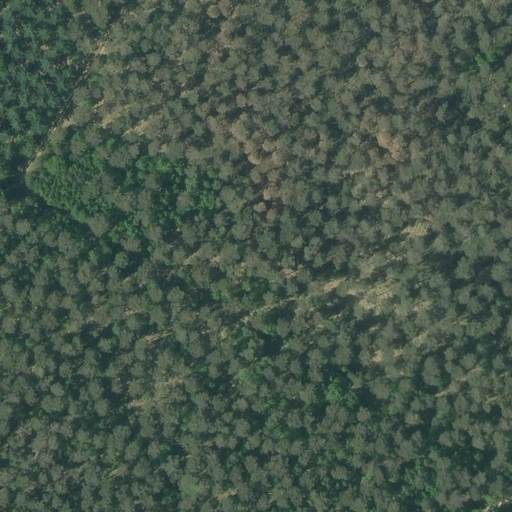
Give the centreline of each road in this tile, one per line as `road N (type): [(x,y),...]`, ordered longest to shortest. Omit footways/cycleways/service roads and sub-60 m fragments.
road 1 (track): [(0,179),(511,488)]
road 2 (track): [(131,0),(15,187)]
